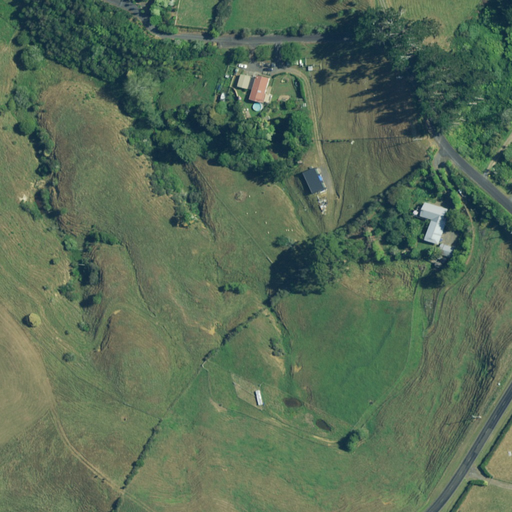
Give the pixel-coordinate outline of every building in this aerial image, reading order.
[(258,77),(243,74),(240,86),(254,89),(252,99),(267,102),(271,86),(269,86),(271,78),(258,75),(258,77)] [(252,115),(247,111),(243,116),(247,120),(252,115)] [(325,188),(318,170),(307,174),(314,193),(325,188)] [(449,209),(427,201),(422,215),(433,219),(427,239),(439,244),(448,217),(446,216),(449,209)] [(456,248),(441,244),(438,254),(453,259),(456,248)]
